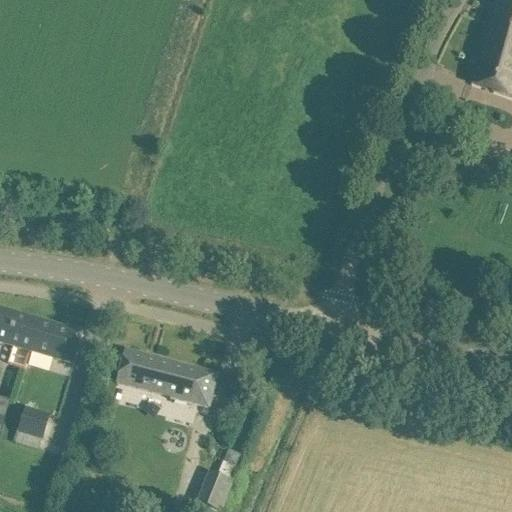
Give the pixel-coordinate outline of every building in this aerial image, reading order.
[(511,0),(492,0),(486,24),(511,31),(511,0)] [(511,31),(486,24),(471,84),(511,94),(511,31)] [(0,343),(30,352),(39,321),(0,309),(0,343)] [(39,321),(30,352),(67,363),(77,332),(39,321)] [(168,400),(172,401),(191,406),(192,404),(208,408),(216,374),(181,365),(180,370),(135,358),(136,353),(125,351),(116,385),(169,399),(168,400)] [(0,398),(0,415),(6,418),(11,402),(0,398)] [(26,406),(18,432),(43,440),(52,414),(26,406)] [(224,462),(235,467),(239,456),(228,452),(224,462)] [(226,511),(239,475),(215,466),(202,503),(226,511)]
